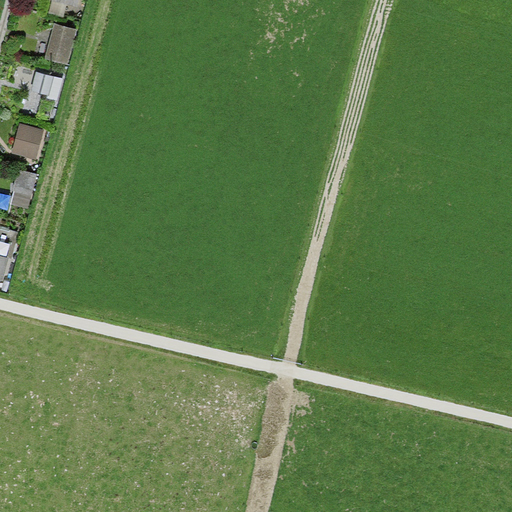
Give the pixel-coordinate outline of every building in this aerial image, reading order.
[(75,25),(54,19),(45,55),(66,60),(75,25)] [(63,75),(34,68),(29,89),(58,95),(63,75)] [(43,125),(18,120),(11,149),(36,155),(43,125)] [(36,170),(17,166),(9,201),(28,206),(36,170)] [(0,275),(3,276),(11,241),(0,238),(0,275)]
